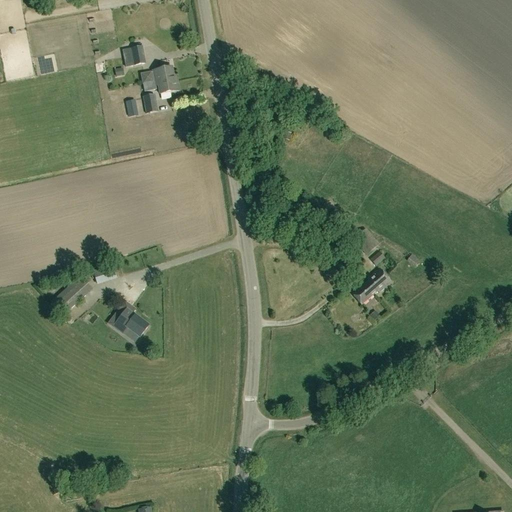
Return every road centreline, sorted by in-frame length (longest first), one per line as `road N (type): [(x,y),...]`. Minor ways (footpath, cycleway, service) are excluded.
road 1 (tertiary): [(251,426),(253,288),(205,0)]
road 2 (unclassified): [(251,426),(326,417),(511,314)]
